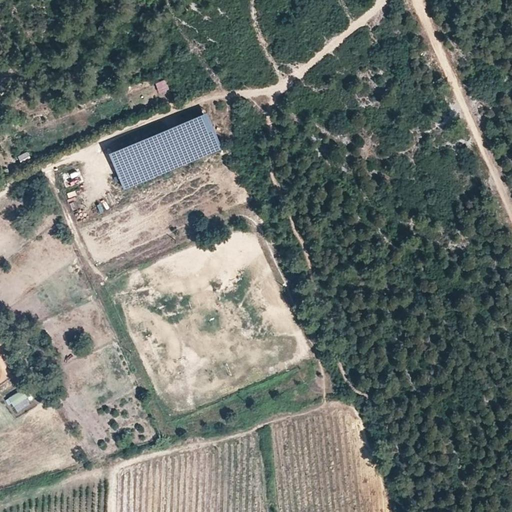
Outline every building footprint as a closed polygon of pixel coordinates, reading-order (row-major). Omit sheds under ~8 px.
[(214,132),(211,121),(198,124),(200,135),(214,132)] [(28,132),(37,154),(47,150),(38,127),(28,132)] [(107,156),(119,153),(117,147),(105,150),(107,156)] [(27,150),(18,154),(21,161),(30,157),(27,150)] [(32,402),(24,387),(8,396),(15,410),(32,402)]
